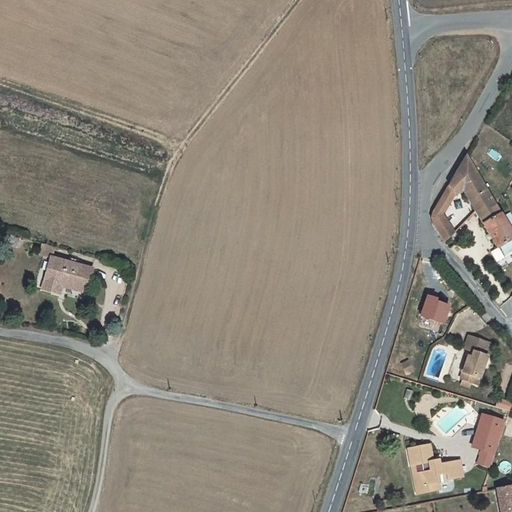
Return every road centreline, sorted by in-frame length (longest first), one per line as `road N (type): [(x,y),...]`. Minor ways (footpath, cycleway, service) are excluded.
road 1 (secondary): [(352,438),(406,244),(402,25)]
road 2 (track): [(106,360),(170,159),(298,0)]
road 3 (residential): [(352,438),(143,389),(82,347),(0,331)]
road 4 (unclassified): [(511,55),(425,193),(423,212),(424,227),(511,329)]
road 5 (track): [(0,79),(182,145)]
road 6 (track): [(126,382),(108,408),(90,511)]
